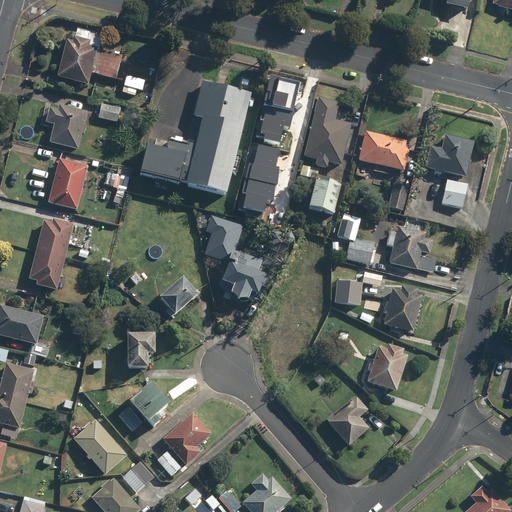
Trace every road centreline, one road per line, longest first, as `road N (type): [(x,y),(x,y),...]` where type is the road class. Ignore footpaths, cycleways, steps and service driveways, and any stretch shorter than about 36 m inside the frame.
road 1 (residential): [(128,0),(511,93)]
road 2 (residential): [(456,414),(511,179)]
road 3 (residential): [(354,511),(228,367)]
road 4 (residential): [(367,511),(441,442),(456,414)]
